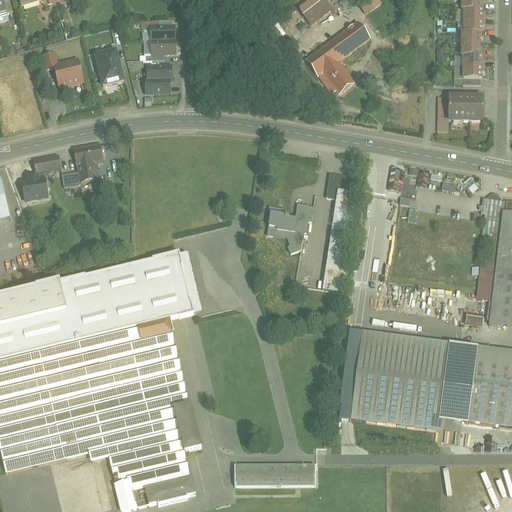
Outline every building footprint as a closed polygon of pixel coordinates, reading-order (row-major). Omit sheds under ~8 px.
[(19,0),(21,7),(22,6),(22,5),(39,0),(40,3),(44,6),(45,9),(54,7),(52,0),(19,0)] [(289,0),(304,18),(325,2),(322,0),(289,0)] [(376,0),(357,0),(355,2),(366,16),(380,6),(376,0)] [(480,0),(465,0),(461,0),(462,12),(464,12),(482,12),(482,5),(480,5),(480,0)] [(9,1),(4,3),(6,13),(7,16),(13,15),(9,1)] [(482,12),(464,12),(464,23),(484,24),(485,17),(482,17),(482,12)] [(484,24),(464,23),(464,34),(464,35),(482,35),(482,30),(484,30),(484,24)] [(359,25),(326,49),(338,66),(342,63),(340,61),(370,39),(359,25)] [(175,29),(152,29),(152,43),(175,43),(175,29)] [(83,34),(74,30),(72,32),(72,40),(83,38),(83,37),(82,37),(83,34)] [(482,35),(464,35),(464,34),(461,34),(461,46),(479,47),(479,42),(482,42),(482,35)] [(175,57),(175,43),(152,43),(152,57),(175,57)] [(479,47),(461,46),(461,58),(463,58),(481,58),(482,52),(479,52),(479,47)] [(338,66),(326,49),(307,63),(318,79),(320,78),(333,95),(335,93),(338,97),(353,86),(338,66)] [(116,53),(96,58),(99,74),(120,69),(116,53)] [(55,56),(43,59),(47,72),(55,70),(54,68),(58,67),(55,56)] [(481,58),(463,58),(463,70),(484,70),(484,63),(481,63),(481,58)] [(58,67),(54,68),(55,70),(60,90),(83,84),(78,63),(58,67)] [(120,69),(99,74),(103,89),(124,84),(120,69)] [(172,69),(147,69),(148,82),(146,82),(146,83),(172,82),(172,69)] [(484,70),(463,70),(463,81),(481,82),(481,76),(483,76),(484,70)] [(359,78),(353,82),(359,91),(365,86),(359,78)] [(138,82),(132,83),(136,99),(142,97),(138,82)] [(172,82),(146,83),(146,96),(170,95),(170,83),(172,82)] [(483,99),(449,98),(449,121),(460,121),(460,124),(471,124),(471,121),(483,122),(483,99)] [(449,100),(438,100),(437,134),(448,134),(449,100)] [(340,109),(322,101),(317,111),(335,118),(340,109)] [(100,147),(74,151),(78,175),(80,185),(81,185),(98,182),(95,165),(103,164),(100,147)] [(59,158),(34,162),(36,177),(43,175),(61,172),(59,158)] [(28,181),(29,183),(22,184),(26,203),(48,199),(43,175),(36,177),(36,180),(28,181)] [(78,175),(62,177),(64,190),(81,187),(81,185),(80,185),(78,175)] [(337,202),(323,292),(342,295),(358,196),(356,195),(358,184),(341,182),(342,179),(332,178),(330,191),(328,191),(327,201),(337,202)] [(471,179),(464,187),(474,195),(481,187),(471,179)] [(0,180),(0,223),(10,221),(0,180)] [(454,187),(443,185),(442,192),(453,194),(454,187)] [(481,212),(481,217),(484,217),(479,267),(480,267),(476,302),(489,303),(486,328),(511,330),(511,204),(502,203),(497,196),(493,196),(486,201),(483,201),(482,208),(480,208),(479,208),(479,211),(479,212),(480,212),(481,212)] [(411,202),(401,200),(400,207),(410,209),(411,202)] [(290,218),(283,217),(284,212),(271,210),(268,224),(270,224),(268,238),(288,241),(291,247),(289,250),(291,257),(302,253),(304,235),(307,236),(309,224),(313,225),(315,210),(299,207),(297,221),(290,220),(290,218)] [(418,213),(410,212),(408,225),(416,226),(418,213)] [(179,256),(0,298),(0,449),(6,475),(107,451),(121,511),(139,511),(187,500),(187,499),(195,497),(185,454),(200,451),(173,335),(174,335),(171,321),(193,316),(179,256)] [(483,321),(466,319),(465,327),(472,328),(472,330),(478,331),(478,329),(482,329),(483,321)] [(511,353),(349,333),(337,422),(442,435),(444,424),(511,432),(511,353)] [(315,467),(235,467),(235,489),(273,488),(273,491),(284,491),(284,488),(315,488),(315,467)]
